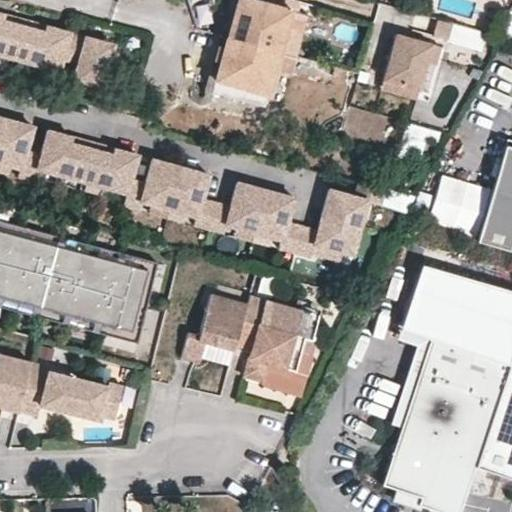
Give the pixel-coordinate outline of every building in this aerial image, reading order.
[(227,38),(237,0),(227,0),(218,36),(227,38)] [(286,11),(246,0),(237,0),(227,38),(275,52),(296,58),(307,17),(286,11)] [(500,33),(511,39),(511,11),(511,12),(500,33)] [(0,13),(0,55),(57,71),(60,60),(75,64),(71,79),(99,87),(111,44),(0,13)] [(452,25),(414,14),(409,29),(448,40),(452,25)] [(486,34),(452,25),(448,40),(481,50),(486,34)] [(431,42),(395,31),(381,82),(417,92),(426,62),(431,42)] [(216,78),(227,38),(218,36),(207,75),(216,78)] [(275,52),(227,38),(216,78),(265,92),(275,52)] [(435,65),(441,44),(431,42),(426,62),(435,65)] [(417,92),(381,82),(379,89),(415,99),(417,92)] [(0,172),(17,177),(15,184),(29,188),(31,181),(121,206),(119,212),(134,216),(135,210),(192,225),(190,232),(219,240),(220,233),(277,249),(275,256),(305,264),(307,257),(355,270),(374,202),(383,204),(387,189),(356,180),(352,196),(326,189),(315,230),(285,222),(291,198),(234,182),(228,206),(200,198),(206,174),(150,159),(143,183),(129,179),(135,155),(45,130),(38,154),(24,150),(31,126),(0,117),(0,172)] [(407,120),(398,144),(429,155),(437,131),(407,120)] [(511,141),(505,140),(476,239),(511,249),(511,141)] [(160,260),(3,220),(0,219),(0,306),(138,343),(160,260)] [(456,511),(472,464),(511,346),(511,288),(421,258),(399,322),(429,332),(407,396),(430,404),(422,426),(400,418),(380,477),(393,482),(418,490),(415,498),(419,500),(456,511)] [(246,299),(209,289),(198,330),(187,328),(180,354),(199,359),(200,356),(204,339),(233,346),(234,346),(235,342),(246,299)] [(318,308),(249,290),(246,299),(235,342),(250,346),(244,371),(264,376),(268,359),(295,366),(300,347),(307,349),(310,339),(317,310),(318,308)] [(389,415),(400,418),(407,396),(429,332),(399,322),(396,331),(416,338),(389,415)] [(204,339),(200,356),(229,363),(233,346),(204,339)] [(314,340),(310,339),(307,349),(300,347),(295,366),(268,359),(264,376),(263,382),(300,391),(314,340)] [(511,476),(511,346),(472,464),(511,476)] [(30,359),(0,351),(0,404),(18,409),(18,408),(30,359)] [(107,384),(49,369),(50,364),(30,359),(18,408),(38,413),(41,403),(99,417),(100,413),(107,384)] [(114,416),(122,383),(108,380),(107,384),(100,413),(114,416)] [(422,426),(430,404),(407,396),(400,418),(422,426)] [(415,498),(418,490),(393,482),(388,495),(417,504),(419,500),(415,498)]
